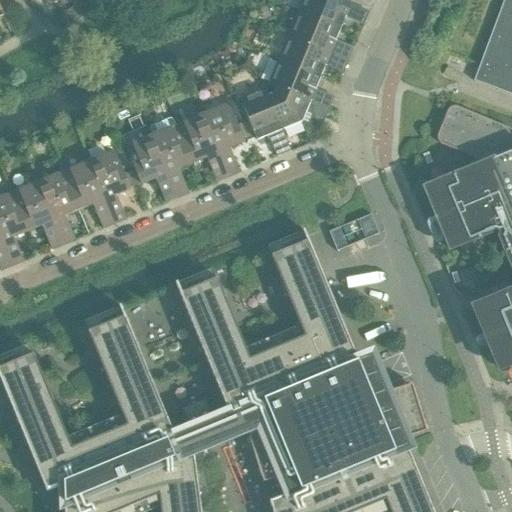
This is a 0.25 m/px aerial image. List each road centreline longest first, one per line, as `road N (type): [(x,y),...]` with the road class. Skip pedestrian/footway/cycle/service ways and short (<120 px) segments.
road 1 (residential): [(0,289),(358,146)]
road 2 (residential): [(448,448),(421,322),(358,146)]
road 3 (residential): [(358,146),(358,111),(401,0)]
